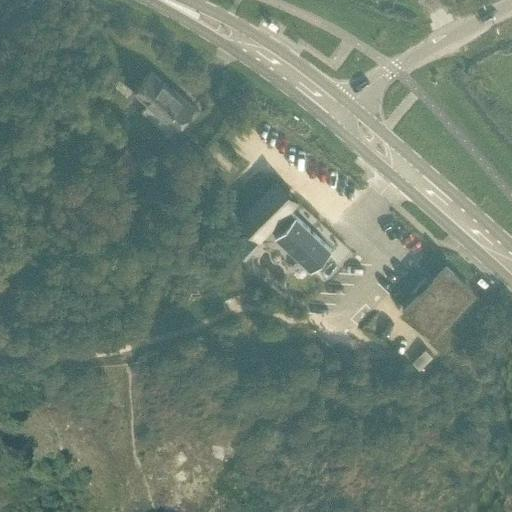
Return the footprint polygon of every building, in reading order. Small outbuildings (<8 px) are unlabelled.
[(148,105),(143,113),(171,136),(195,108),(183,98),(182,100),(150,73),(133,93),(148,105)] [(139,161),(126,149),(111,166),(128,181),(138,170),(134,167),(139,161)] [(331,250),(296,216),(289,211),(298,202),(277,182),(238,222),(258,242),(273,227),(280,233),(269,245),(287,262),(293,256),(310,272),(331,250)] [(243,258),(258,243),(247,233),(233,248),(243,258)] [(446,267),(431,283),(425,277),(413,289),(420,295),(404,311),(431,337),(473,293),(446,267)] [(431,355),(425,350),(414,363),(420,368),(431,355)]
